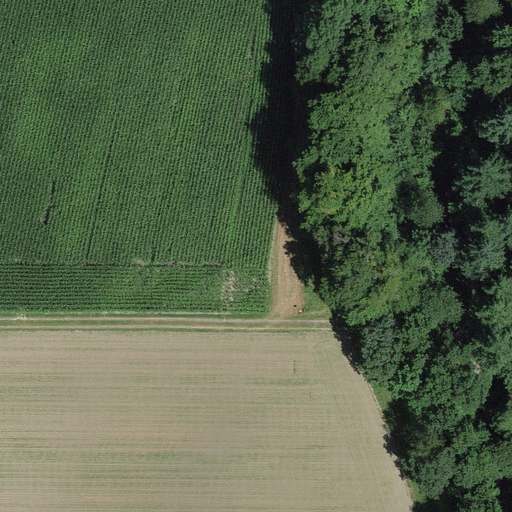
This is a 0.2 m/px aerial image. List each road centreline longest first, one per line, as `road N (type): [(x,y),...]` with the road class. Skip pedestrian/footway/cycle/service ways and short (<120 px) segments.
road 1 (track): [(511,25),(474,228),(472,327),(511,492)]
road 2 (track): [(330,330),(0,319)]
road 3 (track): [(330,330),(472,327)]
